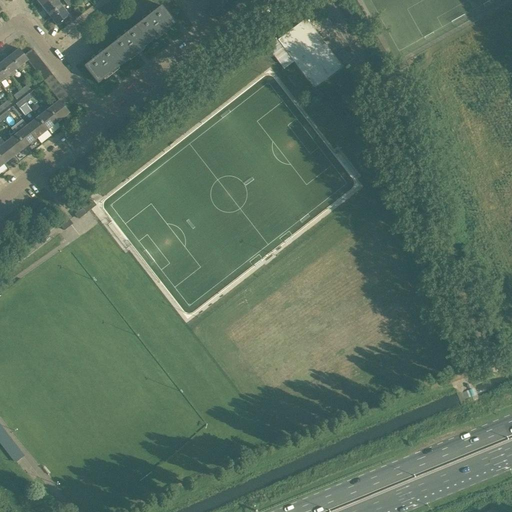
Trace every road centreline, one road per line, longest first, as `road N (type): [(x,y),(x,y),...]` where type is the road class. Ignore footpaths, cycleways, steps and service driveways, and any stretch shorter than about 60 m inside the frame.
road 1 (unclassified): [(328,9),(356,54),(478,333)]
road 2 (trunk): [(511,424),(305,511)]
road 3 (trunk): [(362,511),(511,450)]
road 4 (residential): [(100,118),(211,33)]
road 5 (residential): [(0,200),(100,118)]
road 6 (residential): [(100,118),(21,22)]
